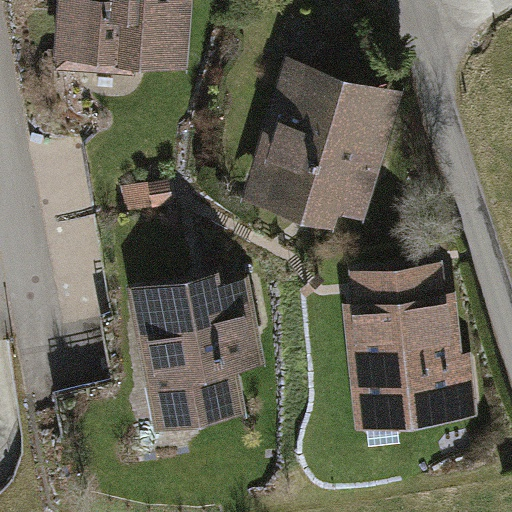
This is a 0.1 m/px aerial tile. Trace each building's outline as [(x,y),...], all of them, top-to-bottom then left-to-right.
[(50,0),(48,58),(105,61),(105,55),(184,59),(187,0),(50,0)] [(302,22),(277,47),(236,181),(364,220),(405,86),(333,64),(336,55),(302,22)] [(167,177),(121,181),(124,206),(170,202),(167,177)] [(342,297),(353,424),(465,414),(453,287),(442,288),(439,253),(347,262),(350,297),(342,297)] [(123,276),(149,420),(242,404),(235,364),(259,359),(243,267),(219,272),(216,259),(123,276)]
